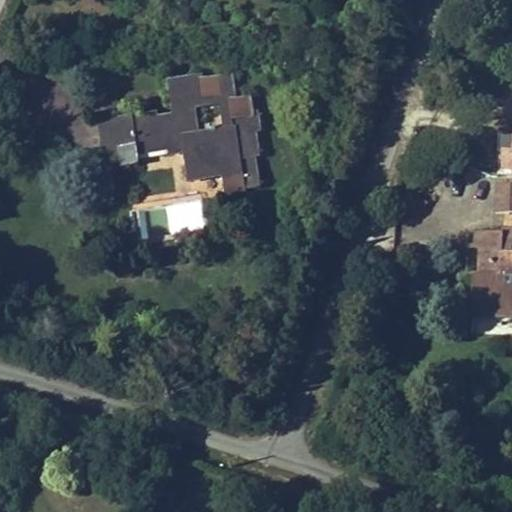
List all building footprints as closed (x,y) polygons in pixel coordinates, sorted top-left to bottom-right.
[(181,101),(183,119),(160,122),(159,116),(103,123),(107,156),(113,155),(115,171),(142,167),(141,158),(173,154),(174,160),(188,158),(191,178),(227,174),(230,199),(246,197),(244,187),(257,185),(253,153),(256,153),(253,130),(256,130),(254,113),(251,113),(249,98),(234,100),(231,80),(201,83),(201,79),(170,82),(173,102),(181,101)] [(500,221),(507,221),(511,221),(511,193),(501,193),(500,221)] [(511,247),(507,248),(507,243),(482,243),(482,256),(487,256),(487,286),(480,286),(480,317),(511,318),(510,327),(511,326),(511,247)] [(487,256),(482,256),(471,256),(471,285),(480,286),(487,286),(487,256)] [(511,318),(480,317),(479,327),(510,327),(511,318)]
